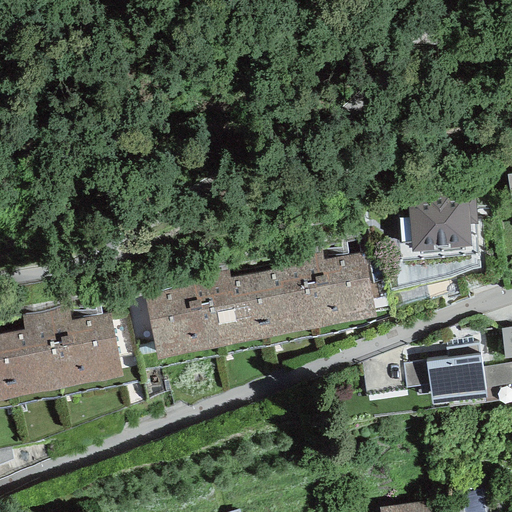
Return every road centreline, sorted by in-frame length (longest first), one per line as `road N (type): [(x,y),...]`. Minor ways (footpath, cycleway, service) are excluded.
road 1 (residential): [(0,479),(95,453),(511,285)]
road 2 (track): [(511,136),(452,153),(423,152),(220,229),(118,256)]
road 3 (residential): [(118,256),(0,278)]
